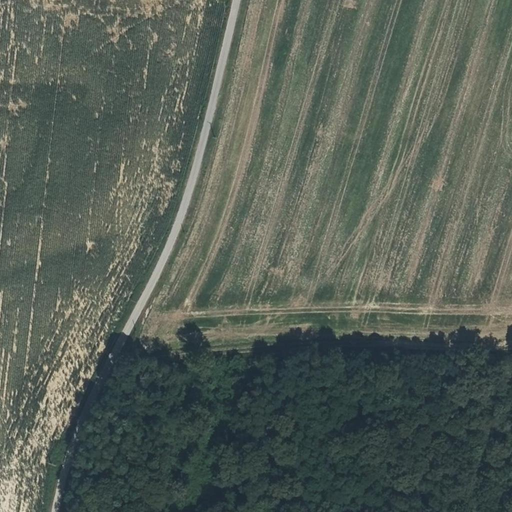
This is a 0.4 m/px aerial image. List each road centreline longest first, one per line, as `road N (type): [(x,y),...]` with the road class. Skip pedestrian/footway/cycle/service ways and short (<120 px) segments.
road 1 (unclassified): [(236,0),(183,207),(67,460),(56,511)]
road 2 (track): [(115,352),(157,362),(285,349),(511,345)]
